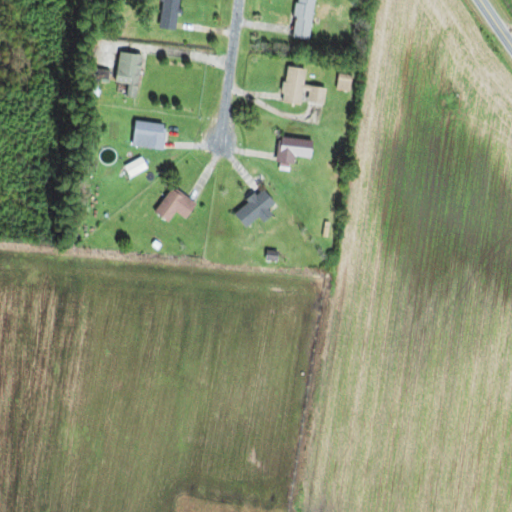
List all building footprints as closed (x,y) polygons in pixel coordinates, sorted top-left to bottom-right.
[(158,0),(155,28),(172,31),(176,0),(158,0)] [(292,0),(289,38),(307,40),(311,0),(292,0)] [(124,97),(132,99),(139,56),(115,53),(110,83),(126,86),(124,97)] [(279,103),(321,106),(323,88),(301,86),(302,69),(281,67),(279,103)] [(105,70),(88,70),(88,82),(105,82),(105,70)] [(159,150),(162,126),(131,121),(128,146),(159,150)] [(310,143),(277,136),(272,162),(290,165),(292,156),(307,159),(310,143)] [(126,178),(144,170),(139,158),(121,167),(126,178)] [(181,219),(192,204),(169,188),(150,213),(165,224),(173,213),(181,219)] [(229,212),(241,228),(255,218),(259,223),(269,216),(264,209),(269,205),(260,191),(229,212)]
